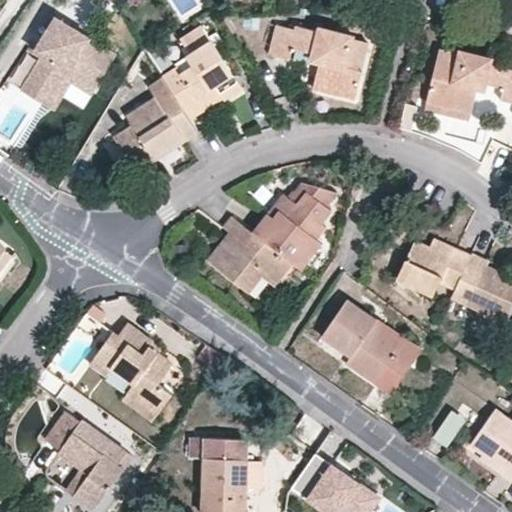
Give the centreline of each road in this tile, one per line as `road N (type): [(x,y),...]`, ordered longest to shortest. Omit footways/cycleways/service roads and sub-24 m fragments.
road 1 (residential): [(475,511),(99,241)]
road 2 (residential): [(99,241),(230,167),(325,140),(380,144),(422,158),(511,213)]
road 3 (residential): [(0,373),(99,241)]
road 4 (residential): [(0,172),(99,241)]
